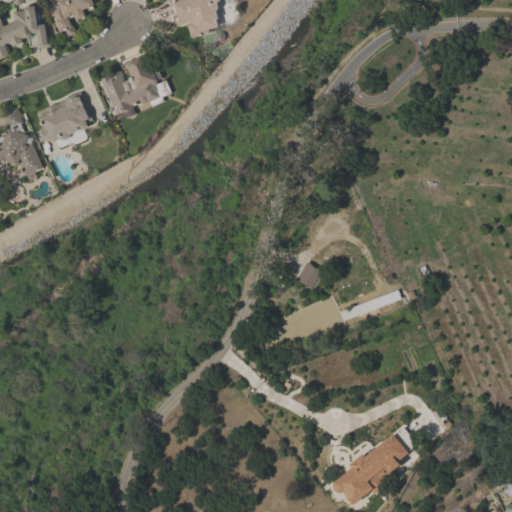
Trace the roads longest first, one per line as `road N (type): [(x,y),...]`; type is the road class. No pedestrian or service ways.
road 1 (residential): [(511,25),(389,33),(313,109),(246,305),(217,355),(146,433),(121,511)]
road 2 (residential): [(0,90),(129,32)]
